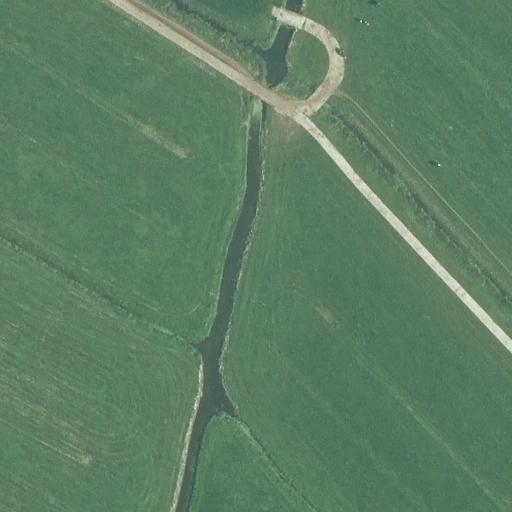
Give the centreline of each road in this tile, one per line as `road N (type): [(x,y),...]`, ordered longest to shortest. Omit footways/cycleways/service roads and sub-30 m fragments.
road 1 (track): [(511,344),(301,117),(120,0)]
road 2 (track): [(301,117),(330,83),(336,56),(306,24),(272,9)]
